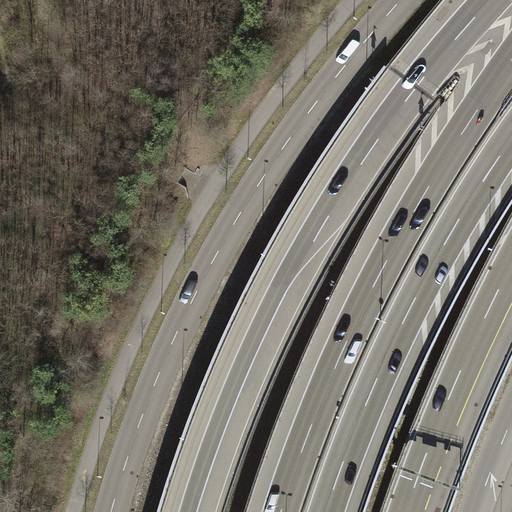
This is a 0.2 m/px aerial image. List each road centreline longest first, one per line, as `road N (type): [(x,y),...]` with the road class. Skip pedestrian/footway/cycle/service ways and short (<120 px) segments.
road 1 (motorway): [(492,0),(429,67),(316,231),(255,339),(189,511)]
road 2 (primary): [(401,0),(291,136),(221,245),(153,384),(110,511)]
road 3 (motorway): [(511,60),(373,283),(279,511)]
road 4 (motorway): [(326,511),(411,308),(511,140)]
road 5 (motorway): [(406,511),(511,266)]
